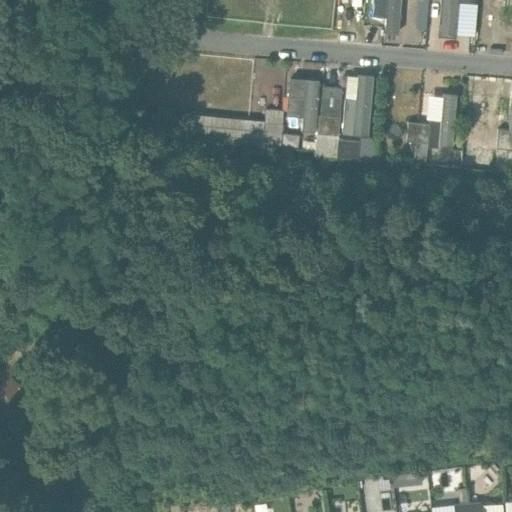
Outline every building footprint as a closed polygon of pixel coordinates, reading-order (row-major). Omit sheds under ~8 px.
[(405,0),(390,0),(389,27),(405,28),(405,0)] [(458,35),(460,0),(442,0),(440,34),(458,35)] [(373,132),(377,71),(349,69),(345,130),(373,132)] [(320,115),(329,115),(340,116),(341,87),(322,86),(320,115)] [(456,144),(460,94),(442,92),(438,143),(456,144)] [(488,145),(489,94),(475,93),(475,145),(488,145)] [(287,95),(286,115),(302,116),(304,96),(287,95)] [(187,142),(279,149),(283,109),(266,108),(264,120),(190,113),(187,142)] [(317,134),(328,134),(329,115),(320,115),(319,114),(317,134)] [(329,115),(328,134),(338,135),(340,116),(329,115)] [(413,141),(421,142),(422,123),(415,122),(413,141)] [(422,123),(421,142),(428,142),(430,123),(422,123)] [(504,172),(504,170),(508,130),(497,129),(495,148),(494,171),(504,172)] [(326,156),(328,134),(317,134),(316,134),(315,141),(315,150),(314,155),(326,156)] [(338,139),(338,135),(328,134),(326,156),(336,157),(337,157),(338,157),(358,159),(360,140),(340,139),(338,139)] [(427,165),(428,142),(421,142),(419,162),(419,164),(427,165)] [(0,338),(0,347),(8,355),(19,344),(6,332),(0,338)] [(0,401),(18,383),(0,364),(0,401)] [(404,485),(403,473),(392,474),(394,486),(404,485)] [(467,511),(467,502),(453,503),(453,511),(467,511)] [(480,511),(480,502),(467,502),(467,511),(480,511)]
